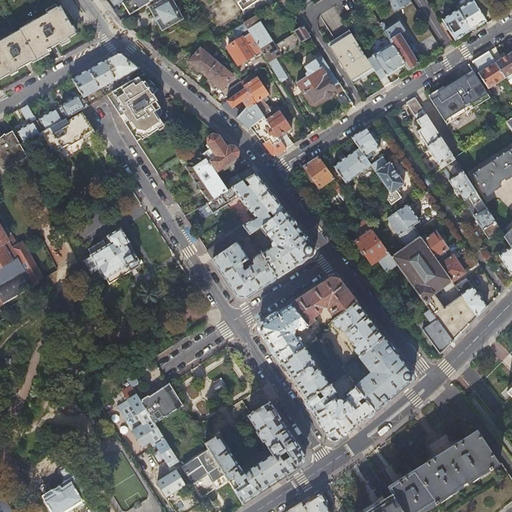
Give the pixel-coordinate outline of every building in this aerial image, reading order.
[(119,0),(122,4),(129,15),(147,3),(152,0),(119,0)] [(150,7),(149,7),(161,30),(182,19),(171,0),(152,0),(154,5),(150,7)] [(250,0),(243,5),(240,0),(237,2),(241,9),(255,0),(250,0)] [(284,16),(293,11),(286,0),(282,0),(276,4),(284,16)] [(381,0),(383,2),(390,14),(402,7),(411,1),(410,0),(381,0)] [(470,31),(486,21),(472,0),(457,10),(470,31)] [(112,10),(120,20),(129,15),(122,4),(112,10)] [(18,32),(34,61),(52,51),(51,49),(56,46),(77,34),(64,11),(64,10),(61,6),(20,29),(20,30),(18,32)] [(440,22),(445,31),(448,29),(455,40),(470,31),(457,10),(442,19),(443,21),(440,22)] [(275,59),(309,37),(303,27),(274,45),(256,16),(243,23),(250,34),(262,54),(268,63),(275,59)] [(384,32),(392,44),(404,64),(408,70),(419,64),(415,57),(408,46),(407,46),(401,35),(394,34),(390,28),(384,32)] [(34,61),(18,32),(0,41),(0,79),(25,66),(30,63),(34,61)] [(350,82),(372,67),(368,61),(351,33),(329,47),(350,82)] [(256,58),(262,54),(250,34),(227,48),(237,64),(253,54),(256,58)] [(413,43),(407,46),(408,46),(415,57),(420,54),(413,43)] [(368,61),(372,67),(385,87),(390,84),(386,76),(404,64),(392,44),(373,56),(374,57),(368,61)] [(495,48),(488,52),(495,63),(502,58),(495,48)] [(206,76),(216,63),(199,49),(189,62),(206,76)] [(488,52),(472,62),(479,72),(478,73),(479,75),(487,87),(488,89),(490,88),(491,91),(501,86),(498,82),(505,78),(495,63),(488,52)] [(502,58),(495,63),(505,78),(509,84),(511,84),(511,52),(502,58)] [(116,80),(117,81),(139,68),(124,55),(116,55),(105,61),(116,80)] [(314,107),(342,89),(321,56),(304,68),(309,76),(296,84),(310,105),(314,107)] [(268,63),(280,83),(287,78),(275,59),(268,63)] [(89,70),(100,90),(116,80),(105,61),(89,70)] [(232,76),(216,63),(206,76),(222,89),(232,76)] [(85,99),(100,90),(89,70),(73,78),(83,95),(85,99)] [(475,75),(473,71),(464,76),(467,80),(475,75)] [(439,96),(432,101),(445,121),(488,94),(485,89),(476,76),(475,75),(467,80),(464,76),(437,93),(439,96)] [(487,87),(479,75),(476,76),(485,89),(487,87)] [(263,116),(270,111),(268,109),(269,108),(267,104),(266,105),(262,99),(268,95),(256,78),(250,82),(247,77),(240,82),(241,82),(245,89),(263,116)] [(121,88),(113,92),(121,104),(120,108),(124,107),(126,112),(125,112),(131,120),(131,119),(138,129),(137,133),(140,133),(143,137),(148,135),(149,136),(159,129),(158,128),(163,125),(156,115),(154,113),(160,109),(155,102),(156,101),(152,95),(149,90),(144,82),(139,85),(137,82),(135,79),(121,88)] [(233,97),(245,89),(241,82),(229,90),(233,97)] [(233,97),(221,105),(249,127),(261,120),(264,118),(263,116),(245,89),(233,97)] [(41,122),(39,123),(44,132),(67,119),(60,108),(57,103),(50,91),(43,95),(50,107),(55,104),(57,109),(40,119),(41,122)] [(63,106),(60,108),(67,119),(68,119),(69,118),(82,111),(82,110),(85,109),(89,106),(85,99),(83,95),(80,97),(80,96),(62,106),(63,106)] [(414,116),(423,111),(415,98),(406,103),(414,116)] [(28,120),(35,116),(28,104),(20,108),(28,120)] [(171,107),(169,121),(177,115),(171,107)] [(273,115),(270,111),(263,116),(264,118),(268,123),(275,135),(277,138),(290,129),(279,112),(273,115)] [(68,119),(67,119),(44,132),(40,135),(56,165),(85,149),(81,141),(96,132),(84,113),(69,121),(68,119)] [(439,165),(441,169),(442,168),(455,160),(426,115),(416,121),(421,129),(417,131),(427,146),(426,147),(438,165),(439,165)] [(276,155),(285,149),(278,140),(277,138),(275,135),(271,138),(268,134),(267,134),(262,127),(265,125),(261,120),(249,127),(252,130),(259,139),(262,137),(266,142),(263,144),(271,155),(272,155),(276,155)] [(24,144),(40,135),(44,132),(39,123),(36,125),(35,122),(17,132),(24,144)] [(380,147),(367,128),(351,138),(359,149),(365,158),(380,147)] [(0,165),(1,167),(16,159),(19,163),(29,157),(13,130),(0,137),(0,165)] [(285,149),(293,145),(286,135),(278,140),(285,149)] [(209,149),(203,154),(209,162),(211,161),(218,170),(221,168),(238,156),(238,151),(236,149),(234,147),(230,147),(228,149),(218,137),(213,136),(208,139),(208,144),(206,146),(209,149)] [(346,184),(371,166),(365,158),(359,149),(333,167),(346,184)] [(511,149),(474,175),(487,195),(488,194),(486,192),(499,183),(501,185),(499,181),(504,178),(506,180),(507,179),(507,178),(511,174),(511,149)] [(203,154),(202,152),(199,154),(202,158),(187,168),(211,200),(228,190),(224,183),(209,162),(203,154)] [(239,158),(238,156),(221,168),(222,170),(239,158)] [(333,178),(319,158),(304,168),(319,188),(333,178)] [(376,173),(387,165),(382,158),(371,166),(376,173)] [(455,160),(442,168),(448,178),(461,170),(455,160)] [(403,184),(389,164),(387,165),(376,173),(379,177),(391,194),(397,202),(403,198),(397,189),(403,184)] [(251,167),(238,175),(243,182),(256,174),(251,167)] [(457,190),(464,201),(476,193),(463,172),(448,181),(455,191),(457,190)] [(212,259),(213,259),(234,245),(238,242),(249,235),(260,227),(284,210),(270,191),(256,174),(243,182),(228,190),(211,200),(207,203),(212,213),(239,196),(256,217),(207,251),(212,259)] [(224,183),(228,190),(243,182),(238,175),(224,183)] [(398,211),(402,209),(397,202),(391,194),(379,177),(376,180),(398,211)] [(338,194),(343,190),(338,184),(333,187),(338,194)] [(476,193),(464,201),(474,216),(473,216),(488,240),(501,231),(476,193)] [(419,222),(408,205),(402,209),(398,211),(387,219),(406,247),(420,237),(413,227),(419,222)] [(260,252),(277,278),(313,254),(314,247),(300,230),(284,210),(260,227),(266,236),(268,234),(273,241),(272,242),(272,243),(272,244),(272,245),(273,246),(269,249),(268,247),(260,252)] [(0,244),(9,240),(7,236),(12,233),(0,212),(0,244)] [(397,265),(391,257),(371,230),(364,220),(358,225),(365,235),(355,242),(371,265),(376,261),(385,273),(397,265)] [(129,266),(138,260),(139,260),(130,244),(131,243),(122,228),(109,236),(112,242),(92,255),(106,277),(126,265),(128,267),(129,266)] [(435,232),(424,241),(438,262),(446,256),(447,255),(444,251),(447,249),(435,232)] [(112,242),(109,236),(89,249),(92,255),(112,242)] [(421,237),(420,237),(406,247),(391,257),(397,265),(419,297),(432,314),(452,342),(465,329),(477,316),(462,295),(443,309),(433,294),(452,281),(438,262),(424,241),(421,237)] [(9,240),(0,244),(0,306),(40,283),(39,280),(44,278),(27,248),(17,254),(9,240)] [(234,245),(213,259),(226,278),(238,297),(246,298),(277,278),(260,252),(254,257),(253,263),(248,267),(248,269),(246,270),(243,265),(243,263),(249,258),(238,242),(234,245)] [(447,249),(444,251),(447,255),(450,253),(457,249),(454,244),(447,249)] [(511,248),(499,256),(510,273),(511,273),(511,272),(511,248)] [(446,256),(438,262),(452,281),(453,282),(464,274),(452,257),(448,260),(446,256)] [(138,260),(129,266),(131,270),(141,265),(140,264),(138,260)] [(309,326),(316,321),(314,318),(322,313),(323,308),(328,309),(335,319),(356,302),(347,290),(339,279),(331,278),(291,304),(309,326)] [(471,287),(465,279),(455,286),(462,295),(477,316),(486,307),(472,286),(471,287)] [(335,319),(332,321),(338,329),(341,327),(356,347),(354,349),(360,357),(384,337),(369,317),(356,302),(335,319)] [(306,348),(307,347),(300,337),(298,337),(297,338),(294,334),(295,333),(295,332),(295,331),(298,329),(299,330),(302,331),(309,326),(291,304),(262,324),(260,331),(265,339),(281,363),(306,348)] [(452,342),(432,314),(429,316),(431,319),(428,321),(432,328),(424,335),(439,355),(452,342)] [(384,337),(360,357),(359,358),(368,368),(370,366),(372,369),(371,376),(367,379),(366,378),(355,386),(356,387),(375,411),(404,386),(411,380),(412,373),(384,337)] [(318,340),(310,345),(312,348),(320,343),(318,340)] [(316,365),(306,348),(281,363),(300,392),(305,401),(330,385),(319,368),(313,372),(311,368),(316,365)] [(227,387),(222,379),(214,384),(219,392),(227,387)] [(183,405),(170,384),(168,385),(142,402),(155,423),(183,405)] [(331,384),(330,385),(305,401),(329,439),(337,440),(347,433),(375,411),(356,387),(352,390),(347,393),(349,395),(343,400),(342,399),(341,398),(339,398),(338,399),(335,394),(337,393),(331,384)] [(138,394),(133,386),(124,391),(129,400),(138,394)] [(142,402),(138,394),(129,400),(132,405),(144,424),(167,462),(168,461),(171,466),(179,461),(174,454),(155,423),(142,402)] [(305,456),(270,402),(252,414),(243,399),(234,406),(243,420),(248,416),(258,431),(257,432),(263,443),(265,442),(272,454),(243,473),(219,435),(214,437),(209,429),(201,435),(209,448),(229,481),(244,503),(304,463),(305,456)] [(132,405),(129,400),(121,405),(136,429),(144,424),(132,405)] [(403,511),(413,511),(435,499),(437,500),(488,468),(489,471),(499,465),(495,460),(476,429),(414,469),(387,486),(392,494),(403,511)] [(174,454),(179,461),(193,483),(211,472),(220,487),(229,481),(209,448),(189,461),(181,449),(174,454)] [(127,511),(149,499),(122,453),(99,466),(126,511),(127,511)] [(92,500),(71,464),(62,470),(62,471),(67,480),(58,486),(58,487),(54,489),(43,496),(52,511),(65,511),(66,511),(72,511),(74,511),(75,509),(74,507),(82,502),(83,504),(85,504),(92,500)] [(166,467),(159,470),(165,481),(160,484),(167,496),(186,485),(186,484),(178,472),(172,476),(166,467)] [(315,497),(302,505),(306,511),(330,511),(326,505),(328,504),(328,502),(322,492),(314,496),(315,497)] [(12,511),(0,493),(0,511),(12,511)] [(403,511),(392,494),(380,502),(364,511),(403,511)] [(300,502),(284,511),(306,511),(302,505),(300,502)]
